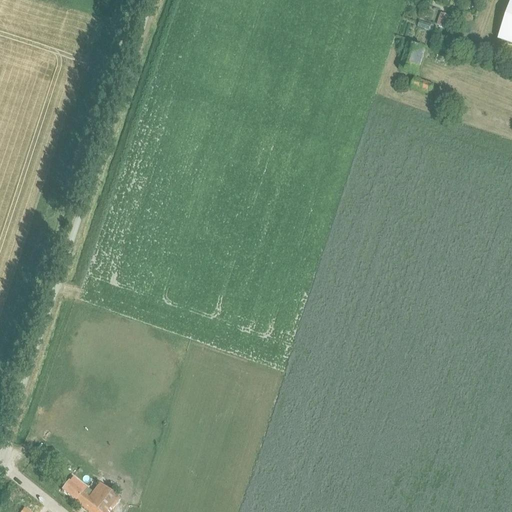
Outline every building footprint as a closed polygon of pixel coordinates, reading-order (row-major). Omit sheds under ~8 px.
[(511,0),(511,1),(498,42),(511,46),(511,0)] [(441,15),(436,27),(444,30),(448,18),(441,15)] [(416,75),(424,50),(408,44),(399,70),(416,75)] [(430,95),(433,85),(413,79),(410,88),(430,95)] [(87,511),(110,511),(120,500),(100,485),(90,498),(82,493),(86,488),(72,477),(61,492),(87,511)] [(39,482),(35,488),(42,493),(46,487),(39,482)]
